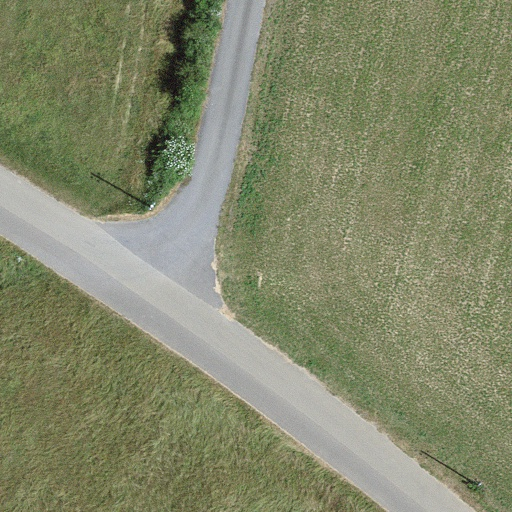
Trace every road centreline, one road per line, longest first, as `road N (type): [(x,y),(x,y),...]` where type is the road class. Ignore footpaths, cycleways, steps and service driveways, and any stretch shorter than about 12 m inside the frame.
road 1 (track): [(0,227),(177,319),(400,511)]
road 2 (track): [(177,319),(247,0)]
